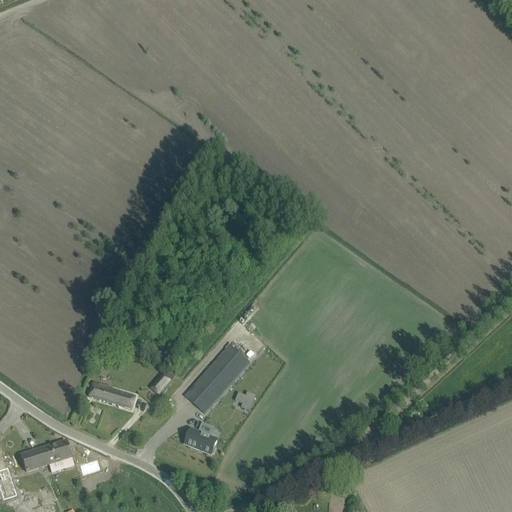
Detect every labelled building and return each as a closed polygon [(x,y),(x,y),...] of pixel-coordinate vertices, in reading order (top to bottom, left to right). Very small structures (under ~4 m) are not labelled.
[(242,325),(235,333),(244,341),(251,333),(242,325)] [(230,346),(185,397),(205,414),(250,363),(230,346)] [(151,389),(158,395),(160,393),(163,395),(173,383),(163,375),(151,389)] [(136,398),(136,397),(108,388),(108,387),(94,383),(89,398),(118,406),(119,406),(132,410),(136,398)] [(249,412),(256,396),(247,393),(241,409),(249,412)] [(191,430),(185,445),(199,450),(202,451),(212,455),(212,454),(214,454),(216,448),(215,447),(217,441),(210,438),(211,436),(199,432),(199,434),(191,430)] [(66,442),(21,456),(26,473),(27,473),(29,481),(48,475),(45,467),(60,462),(62,470),(73,467),(70,459),(71,458),(66,442)] [(82,477),(101,471),(98,459),(79,465),(82,477)]
